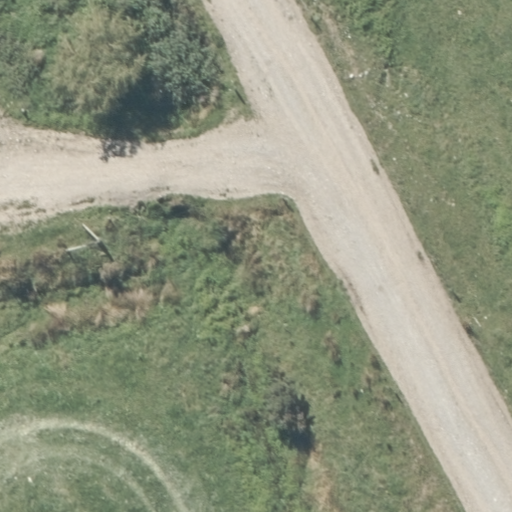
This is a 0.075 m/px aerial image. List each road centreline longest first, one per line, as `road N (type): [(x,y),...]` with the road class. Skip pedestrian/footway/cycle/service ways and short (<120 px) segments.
road 1 (track): [(247,0),(490,511)]
road 2 (track): [(0,152),(315,139)]
